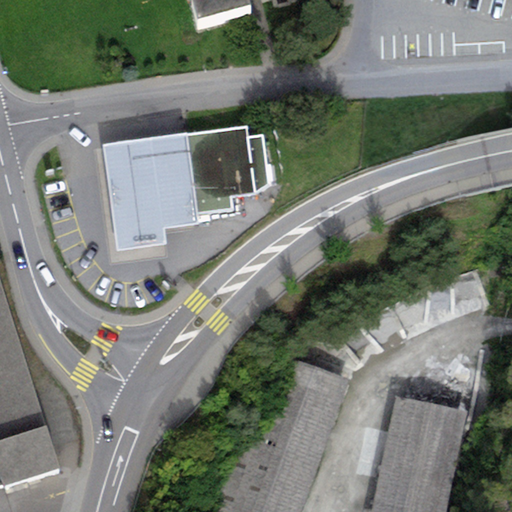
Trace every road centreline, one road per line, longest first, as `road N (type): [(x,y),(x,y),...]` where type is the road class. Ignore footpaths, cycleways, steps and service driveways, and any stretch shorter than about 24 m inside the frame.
road 1 (primary): [(166,363),(235,282),(330,212),(399,180),(511,152)]
road 2 (unclassified): [(22,246),(51,343),(81,374),(139,410)]
road 3 (unclassified): [(166,363),(102,338),(67,313),(22,246)]
